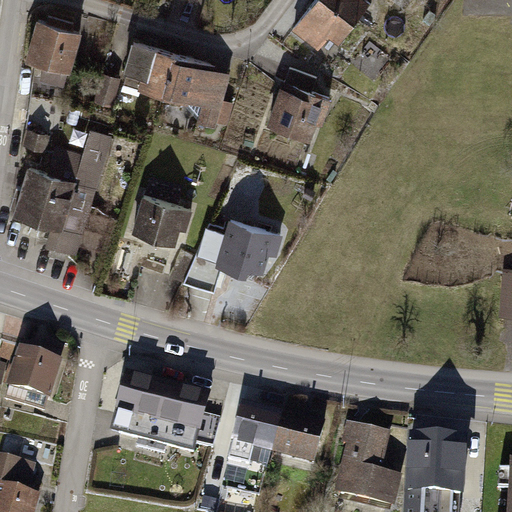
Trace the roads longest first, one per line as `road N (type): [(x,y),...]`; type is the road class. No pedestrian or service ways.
road 1 (primary): [(511,398),(349,379),(102,321)]
road 2 (residential): [(68,511),(102,321)]
road 3 (residential): [(18,0),(0,125)]
